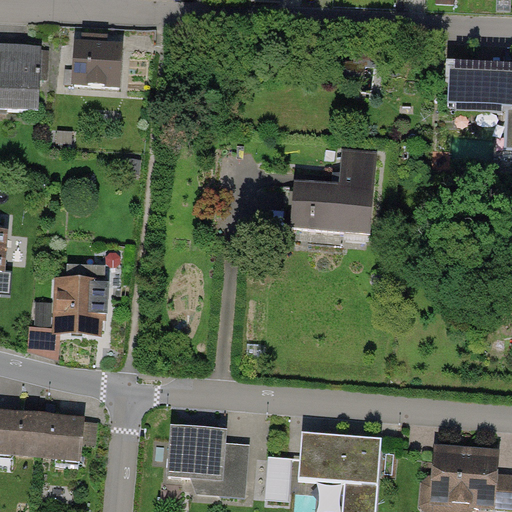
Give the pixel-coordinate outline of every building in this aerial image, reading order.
[(120,91),(122,49),(76,47),(74,72),(66,72),(65,88),(120,91)] [(39,114),(42,50),(0,48),(0,100),(9,101),(8,112),(39,114)] [(511,74),(442,72),(441,113),(506,115),(504,158),(511,158),(511,74)] [(368,243),(374,165),(342,163),(340,195),(286,191),(282,237),(368,243)] [(2,275),(5,237),(0,236),(0,295),(0,296),(0,297),(0,299),(11,300),(13,275),(2,275)] [(72,287),(59,287),(57,334),(98,336),(99,317),(106,318),(108,290),(99,289),(100,272),(73,270),(72,287)] [(52,306),(37,306),(36,331),(51,332),(52,306)] [(0,457),(79,464),(83,425),(0,418),(0,457)] [(244,503),(249,451),(222,448),(223,439),(167,434),(163,486),(193,488),(192,499),(244,503)] [(377,511),(382,443),(302,437),(299,483),(346,486),(343,511),(377,511)] [(511,511),(511,482),(496,481),(497,463),(424,458),(421,510),(453,511),(511,511)] [(293,461),(269,459),(266,502),(290,504),(293,461)]
